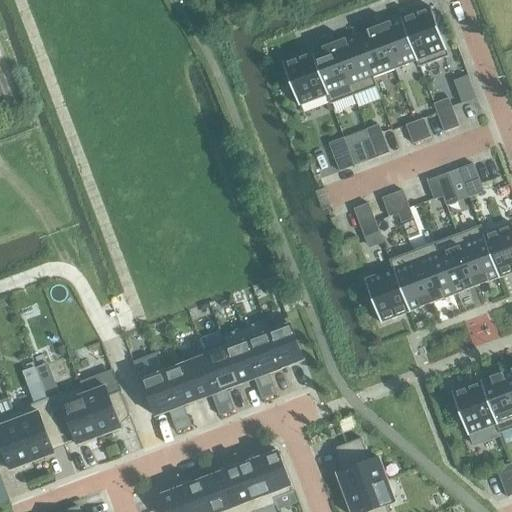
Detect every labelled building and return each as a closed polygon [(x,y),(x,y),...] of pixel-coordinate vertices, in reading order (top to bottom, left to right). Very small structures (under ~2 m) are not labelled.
[(400,18),(417,62),(419,67),(449,56),(430,7),(400,18)] [(400,18),(379,26),(396,70),(417,62),(400,18)] [(373,78),(396,70),(379,26),(357,35),(373,78)] [(334,43),(354,95),(376,87),(373,78),(357,35),(334,43)] [(354,95),(334,43),(311,52),(327,96),(330,104),(354,95)] [(300,106),(327,96),(311,52),(284,62),(300,106)] [(2,73),(0,74),(0,114),(15,109),(2,73)] [(467,76),(453,81),(462,103),(475,98),(467,76)] [(448,100),(435,105),(445,131),(458,126),(448,100)] [(424,119),(415,123),(422,141),(431,138),(424,119)] [(415,123),(406,126),(413,144),(422,141),(415,123)] [(379,127),(368,131),(371,140),(377,157),(388,153),(379,127)] [(344,140),(330,145),(340,172),(354,166),(353,166),(344,140)] [(371,140),(363,143),(369,160),(377,157),(371,140)] [(474,164),(459,169),(469,197),(484,192),(474,164)] [(448,174),(437,178),(444,197),(447,205),(458,201),(448,174)] [(437,178),(428,182),(435,200),(444,197),(437,178)] [(403,190),(392,194),(399,214),(402,223),(414,219),(403,190)] [(392,194),(383,198),(390,217),(399,214),(392,194)] [(369,203),(355,208),(355,210),(364,236),(378,231),(369,203)] [(484,235),(500,278),(511,273),(511,225),(511,224),(484,235)] [(481,226),(458,235),(477,287),(500,278),(484,235),(481,226)] [(455,295),(477,287),(458,235),(435,243),(455,295)] [(412,252),(432,304),(455,295),(435,243),(412,252)] [(409,312),(432,304),(412,252),(389,261),(393,269),(409,312)] [(409,312),(393,269),(365,280),(381,323),(409,312)] [(268,295),(278,291),(273,278),(263,282),(268,295)] [(268,326),(267,326),(283,369),(305,361),(289,318),(268,326)] [(266,321),(244,329),(262,377),(283,369),(267,326),(268,326),(266,321)] [(244,329),(223,337),(225,343),(241,385),(262,377),(244,329)] [(225,343),(204,351),(220,393),(241,385),(225,343)] [(204,351),(183,359),(199,401),(220,393),(204,351)] [(183,359),(161,367),(177,409),(199,401),(183,359)] [(161,367),(139,376),(155,418),(177,409),(161,367)] [(511,369),(502,373),(511,399),(511,369)] [(511,399),(502,373),(480,381),(496,425),(500,434),(511,429),(511,399)] [(469,435),(496,425),(480,381),(452,392),(469,435)] [(82,387),(48,399),(64,441),(75,437),(78,444),(100,436),(85,395),(82,387)] [(106,388),(85,395),(100,436),(121,428),(118,420),(128,417),(119,394),(109,397),(106,388)] [(48,399),(15,412),(33,461),(55,453),(52,445),(64,441),(48,399)] [(0,465),(8,462),(11,469),(33,461),(15,412),(0,416),(0,465)] [(362,441),(338,449),(346,471),(339,474),(346,495),(387,481),(379,459),(370,463),(362,441)] [(279,451),(259,458),(274,498),(294,491),(279,451)] [(259,458),(239,466),(257,511),(259,511),(277,505),(274,498),(259,458)] [(511,463),(497,469),(507,498),(511,496),(511,463)] [(257,511),(239,466),(220,473),(234,511),(257,511)] [(234,511),(220,473),(200,481),(211,511),(234,511)] [(211,511),(200,481),(180,488),(189,511),(211,511)] [(387,481),(346,495),(352,511),(388,511),(386,505),(395,501),(387,481)] [(189,511),(180,488),(162,495),(168,511),(189,511)]
